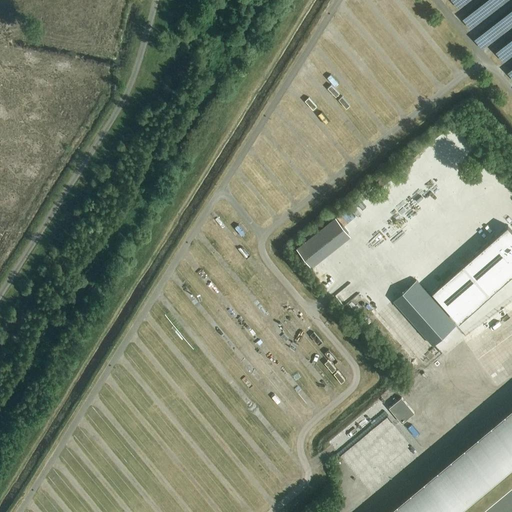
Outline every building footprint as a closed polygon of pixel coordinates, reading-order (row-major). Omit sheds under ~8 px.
[(473,0),(451,0),(459,11),(473,0)] [(511,0),(488,0),(463,20),(472,31),(511,0)] [(511,29),(511,11),(474,41),(483,52),(511,29)] [(511,58),(511,40),(495,54),(504,65),(511,58)] [(432,245),(511,190),(503,178),(495,184),(487,173),(481,177),(477,171),(413,216),(432,245)] [(369,212),(366,217),(372,221),(375,216),(369,212)] [(340,221),(347,227),(352,221),(346,215),(340,221)] [(511,229),(508,225),(432,292),(459,323),(511,276),(511,229)] [(384,261),(389,259),(383,246),(378,249),(384,261)] [(416,280),(394,300),(434,345),(456,325),(416,280)] [(498,389),(511,378),(511,368),(506,361),(500,366),(502,369),(490,379),(498,389)] [(408,393),(416,401),(432,383),(424,375),(408,393)] [(401,398),(389,408),(402,423),(414,413),(401,398)] [(374,411),(382,417),(385,412),(378,407),(374,411)] [(511,411),(389,511),(456,511),(511,465),(511,411)]
